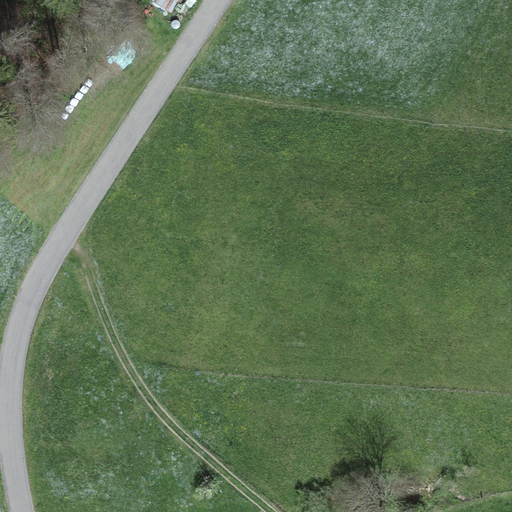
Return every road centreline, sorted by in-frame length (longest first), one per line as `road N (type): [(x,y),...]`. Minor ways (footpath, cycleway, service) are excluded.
road 1 (unclassified): [(219,0),(81,207),(24,312),(9,392),(21,511)]
road 2 (track): [(81,207),(100,304),(139,387),(272,511)]
